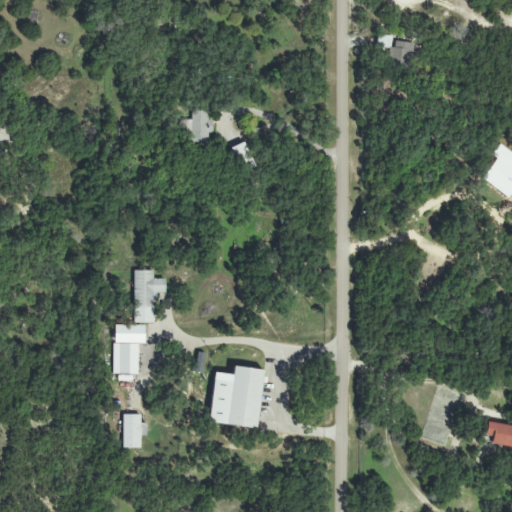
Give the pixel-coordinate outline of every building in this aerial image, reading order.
[(390,49),(390,63),(413,64),(413,42),(392,42),(392,36),(377,36),(377,48),(390,49)] [(210,120),(208,120),(207,110),(191,111),(191,120),(183,120),(184,142),(211,141),(210,120)] [(0,145),(9,148),(15,128),(0,123),(0,145)] [(240,173),(254,168),(245,142),(231,147),(240,173)] [(509,197),(511,192),(511,152),(504,148),(483,180),(509,197)] [(152,271),(133,270),(133,309),(154,309),(154,293),(164,293),(164,279),(152,279),(152,271)] [(143,344),(144,326),(114,325),(113,343),(143,344)] [(138,345),(119,345),(120,374),(138,374),(138,345)] [(263,371),(232,366),(231,375),(214,373),(207,422),(256,428),(263,371)] [(140,415),(122,415),(122,448),(139,448),(140,435),(145,436),(146,423),(139,423),(140,415)] [(508,448),(510,441),(511,441),(511,427),(487,421),(483,436),(491,438),(490,444),(508,448)]
